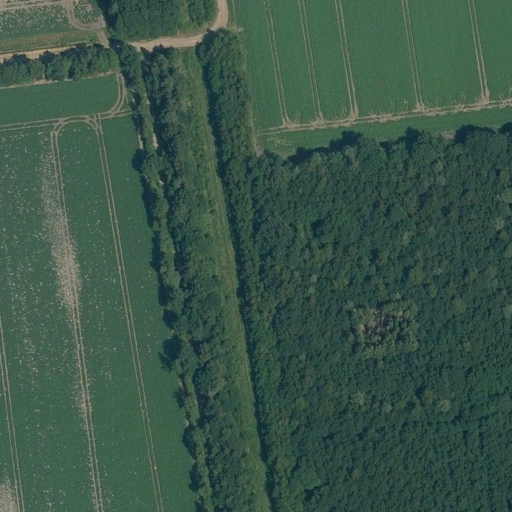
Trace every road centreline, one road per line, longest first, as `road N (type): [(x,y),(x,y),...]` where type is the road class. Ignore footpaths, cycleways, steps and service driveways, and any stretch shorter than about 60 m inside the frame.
road 1 (track): [(199,34),(196,59),(271,511)]
road 2 (track): [(143,42),(213,511)]
road 3 (track): [(143,42),(0,59)]
